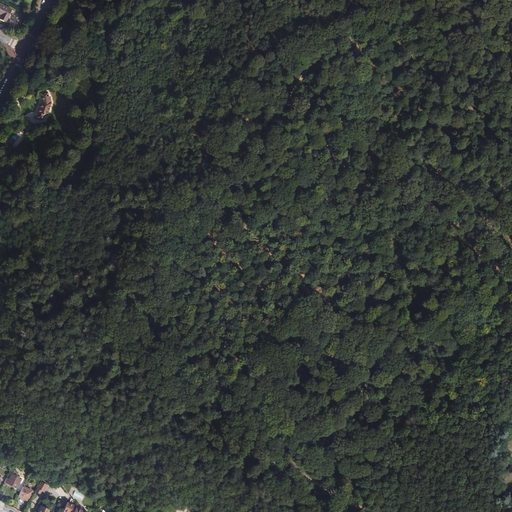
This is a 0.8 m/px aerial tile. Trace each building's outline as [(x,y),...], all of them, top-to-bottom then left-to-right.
[(11,10),(0,4),(0,14),(1,15),(0,17),(0,18),(5,21),(11,10)] [(47,119),(50,106),(40,105),(38,117),(47,119)] [(16,488),(22,479),(16,475),(18,472),(14,470),(9,479),(8,479),(6,482),(5,482),(0,490),(0,492),(2,494),(9,484),(16,488)] [(24,486),(27,481),(22,479),(16,488),(16,490),(20,492),(24,486)] [(47,486),(41,482),(35,492),(40,495),(42,491),(44,492),(47,486)] [(32,491),(24,486),(20,492),(19,495),(22,497),(23,500),(25,499),(27,500),(32,491)] [(72,496),(82,500),(85,495),(75,490),(72,496)] [(66,511),(85,511),(76,507),(76,506),(67,502),(63,511),(66,511)]
